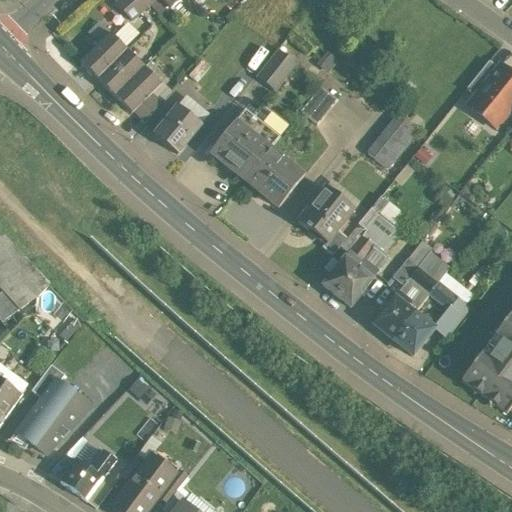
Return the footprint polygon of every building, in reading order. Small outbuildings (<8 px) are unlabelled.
[(125,0),(123,0),(116,7),(131,24),(140,16),(125,0)] [(149,8),(141,0),(125,0),(140,16),(149,8)] [(183,0),(158,0),(170,12),(183,0)] [(110,36),(80,66),(97,82),(126,53),(110,36)] [(295,66),(278,52),(278,51),(255,79),(256,80),(273,93),(273,94),(274,94),(297,66),(296,66),(295,66)] [(126,53),(97,82),(113,99),(143,69),(126,53)] [(201,62),(188,78),(196,84),(209,69),(201,62)] [(488,63),(465,91),(475,99),(498,71),(488,63)] [(475,99),(468,109),(494,130),(511,107),(511,77),(500,68),(498,71),(475,99)] [(143,69),(113,99),(131,116),(134,113),(150,97),(160,87),(143,69)] [(320,88),(299,114),(316,128),(337,101),(320,88)] [(150,97),(134,113),(145,125),(160,106),(150,97)] [(176,110),(153,138),(176,157),(200,128),(176,110)] [(279,140),(244,112),(234,124),(269,152),(279,140)] [(416,134),(397,118),(367,156),(386,171),(416,134)] [(269,152),(234,124),(209,155),(244,183),(269,152)] [(269,152),(244,183),(278,210),(303,179),(269,152)] [(324,191),(296,226),(306,234),(307,232),(323,245),(324,246),(335,232),(333,231),(349,211),(324,191)] [(378,217),(362,239),(373,249),(379,253),(378,253),(379,254),(397,232),(378,217)] [(335,232),(324,246),(323,245),(320,249),(331,258),(345,241),(335,232)] [(0,233),(0,291),(2,294),(5,292),(19,311),(35,300),(49,285),(0,233)] [(362,239),(347,257),(359,266),(373,249),(362,239)] [(359,266),(347,257),(344,261),(355,271),(359,266)] [(355,271),(344,261),(323,288),(349,309),(358,298),(363,302),(371,291),(367,287),(370,283),(355,271)] [(417,270),(406,261),(391,280),(402,289),(409,281),(417,270)] [(437,285),(417,270),(409,281),(428,296),(437,285)] [(445,291),(437,285),(428,296),(448,312),(457,301),(451,297),(456,291),(449,286),(445,291)] [(0,322),(1,324),(19,311),(5,292),(2,294),(0,294),(0,322)] [(408,306),(397,297),(373,328),(392,343),(413,316),(405,310),(408,306)] [(436,327),(435,328),(447,337),(468,310),(457,301),(448,312),(436,327)] [(511,312),(460,383),(505,416),(511,407),(511,312)] [(424,318),(421,322),(413,316),(392,343),(411,358),(435,328),(436,327),(424,318)] [(50,367),(31,393),(41,400),(54,382),(58,385),(64,377),(50,367)] [(0,381),(0,423),(20,396),(0,381)] [(137,381),(129,390),(145,406),(154,396),(137,381)] [(58,385),(54,382),(41,400),(9,443),(25,451),(28,444),(45,456),(90,409),(58,385)] [(99,452),(86,470),(90,473),(103,455),(99,452)] [(86,470),(77,463),(62,485),(87,503),(102,483),(115,464),(103,455),(90,473),(86,470)] [(174,475),(151,458),(146,465),(132,484),(113,510),(115,511),(144,511),(156,497),(159,499),(175,476),(174,475)] [(137,458),(123,477),(132,484),(146,465),(137,458)] [(175,476),(159,499),(167,505),(178,492),(188,479),(177,471),(174,475),(175,476)] [(102,483),(87,503),(98,511),(113,490),(102,483)] [(167,505),(163,511),(177,511),(179,509),(187,500),(178,492),(167,505)]
